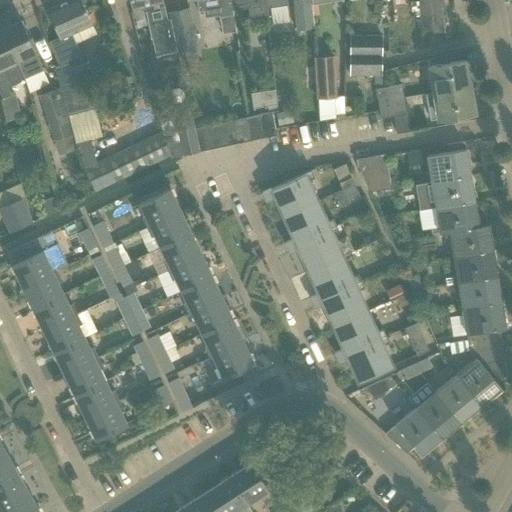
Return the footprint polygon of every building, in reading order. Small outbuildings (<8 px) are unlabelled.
[(72,34),(92,24),(81,0),(67,0),(46,9),(59,38),(49,43),(59,66),(60,66),(54,67),(60,89),(68,116),(96,109),(93,97),(83,58),(72,34)] [(162,0),(129,0),(133,13),(145,10),(151,40),(152,40),(155,56),(177,52),(170,19),(167,19),(164,5),(162,0)] [(186,0),(187,1),(196,0),(197,9),(203,8),(204,15),(217,14),(218,13),(218,15),(219,15),(232,13),(232,9),(230,0),(186,0)] [(230,0),(232,9),(246,6),(247,7),(248,18),(267,16),(266,9),(265,0),(230,0)] [(265,0),(266,9),(286,5),(285,0),(265,0)] [(310,2),(310,0),(292,0),(296,30),(314,29),(311,2),(310,2)] [(420,0),(425,42),(443,41),(444,40),(444,38),(440,0),(420,0)] [(189,8),(168,12),(170,19),(177,52),(195,48),(196,48),(189,8)] [(21,21),(3,29),(18,62),(26,78),(43,71),(35,54),(21,21)] [(18,62),(3,29),(0,30),(0,93),(1,97),(0,97),(3,109),(17,105),(14,92),(12,93),(8,86),(26,78),(18,62)] [(350,63),(382,62),(383,37),(352,36),(350,63)] [(195,48),(177,52),(180,68),(195,65),(194,60),(198,59),(195,48)] [(334,56),(314,57),(317,99),(337,97),(334,56)] [(441,65),(430,67),(435,93),(470,87),(465,61),(449,63),(441,65)] [(350,63),(349,77),(374,77),(381,77),(382,62),(350,63)] [(402,85),(389,87),(394,116),(406,114),(402,85)] [(389,87),(376,89),(381,118),(394,116),(389,87)] [(435,93),(426,94),(430,120),(449,117),(458,115),(474,113),(473,109),(477,109),(475,98),(472,99),(470,87),(435,93)] [(77,151),(60,89),(38,96),(53,141),(58,157),(77,151)] [(275,89),(251,93),(253,108),(277,105),(275,89)] [(291,110),(276,113),(278,125),(294,122),(291,110)] [(277,135),(272,111),(259,114),(264,138),(277,135)] [(264,138),(259,114),(245,117),(251,141),(264,138)] [(179,140),(165,143),(169,157),(170,156),(170,158),(199,152),(194,128),(192,116),(174,119),(179,140)] [(251,141),(245,117),(233,120),(238,144),(251,141)] [(233,120),(220,122),(225,146),(238,144),(233,120)] [(220,122),(207,125),(212,149),(225,146),(220,122)] [(207,125),(194,128),(199,152),(212,149),(207,125)] [(169,157),(165,143),(161,131),(147,138),(158,162),(169,157)] [(158,162),(147,138),(136,143),(147,167),(158,162)] [(147,167),(136,143),(125,148),(136,172),(147,167)] [(136,172),(125,148),(114,153),(125,177),(136,172)] [(431,183),(470,177),(466,150),(427,156),(431,183)] [(114,153),(103,158),(115,182),(125,177),(114,153)] [(386,155),(371,157),(377,192),(391,189),(386,155)] [(377,192),(371,157),(356,160),(357,167),(367,193),(377,192)] [(115,182),(103,158),(93,163),(104,187),(115,182)] [(104,187),(93,163),(82,169),(92,193),(104,187)] [(339,184),(351,178),(345,164),(332,170),(339,184)] [(309,180),(314,178),(311,170),(262,192),(266,201),(274,198),(283,217),(319,201),(309,180)] [(474,202),(470,177),(431,183),(435,209),(474,202)] [(351,178),(339,184),(348,204),(360,197),(351,178)] [(170,189),(139,204),(145,216),(142,217),(147,228),(181,211),(170,189)] [(11,200),(0,204),(0,211),(9,233),(32,223),(29,215),(24,194),(11,200)] [(43,216),(61,209),(56,197),(40,202),(43,216)] [(319,201),(283,217),(293,239),(285,243),(288,248),(336,226),(333,219),(328,221),(319,201)] [(435,209),(439,228),(430,230),(432,236),(440,235),(449,233),(449,232),(478,228),(478,227),(474,202),(435,209)] [(191,233),(181,211),(147,228),(151,237),(155,235),(161,248),(191,233)] [(103,221),(93,226),(101,244),(111,239),(103,221)] [(400,241),(402,241),(395,224),(385,229),(391,242),(399,239),(400,241)] [(488,225),(478,227),(478,228),(449,232),(449,233),(453,258),(493,252),(488,225)] [(336,226),(288,248),(290,253),(297,249),(308,272),(343,256),(334,235),(339,233),(336,226)] [(90,256),(99,251),(88,228),(79,233),(90,256)] [(202,254),(191,233),(161,248),(166,259),(163,260),(167,271),(202,254)] [(407,251),(402,241),(400,241),(399,239),(391,242),(397,256),(407,251)] [(114,270),(124,265),(116,248),(106,253),(114,270)] [(49,262),(43,251),(12,265),(23,288),(57,272),(52,261),(49,262)] [(99,251),(90,256),(100,277),(109,273),(99,251)] [(453,258),(456,276),(445,278),(446,285),(457,283),(457,284),(497,277),(493,252),(453,258)] [(212,276),(202,254),(167,271),(172,280),(175,279),(181,291),(212,276)] [(343,256),(308,272),(318,294),(310,298),(312,303),(360,281),(357,274),(353,276),(343,256)] [(124,265),(114,270),(122,287),(133,282),(124,265)] [(61,280),(57,272),(23,288),(33,309),(65,294),(58,282),(61,280)] [(109,273),(100,277),(111,301),(121,297),(109,273)] [(423,290),(424,289),(418,273),(407,279),(413,292),(422,288),(423,290)] [(212,276),(181,291),(187,303),(183,304),(188,314),(222,297),(212,276)] [(501,303),(497,277),(457,284),(461,310),(501,303)] [(360,281),(312,303),(315,308),(322,305),(332,327),(368,311),(359,291),(363,288),(360,281)] [(401,284),(386,291),(390,299),(404,292),(401,284)] [(429,301),(424,289),(423,290),(422,288),(413,292),(419,306),(429,301)] [(133,292),(124,297),(133,315),(142,310),(133,292)] [(65,294),(33,309),(44,331),(78,314),(73,303),(70,305),(65,294)] [(133,315),(124,297),(115,302),(123,319),(133,315)] [(232,319),(222,297),(188,314),(193,324),(196,322),(202,334),(232,319)] [(461,310),(466,340),(453,342),(455,353),(468,351),(501,346),(498,330),(505,329),(501,303),(461,310)] [(150,328),(142,310),(133,315),(141,332),(150,328)] [(377,332),(368,311),(332,327),(343,349),(335,352),(337,357),(385,336),(382,330),(377,332)] [(409,326),(416,324),(419,322),(415,313),(406,317),(409,326)] [(82,324),(78,314),(44,331),(54,352),(85,337),(79,325),(82,324)] [(133,315),(123,319),(131,337),(141,332),(133,315)] [(232,319),(202,334),(207,346),(204,347),(209,357),(243,340),(232,319)] [(416,324),(409,326),(404,329),(417,356),(428,351),(416,324)] [(155,356),(166,351),(158,334),(147,339),(155,356)] [(385,336),(337,357),(340,363),(347,359),(358,382),(393,366),(383,346),(388,343),(385,336)] [(85,337),(54,352),(64,374),(98,357),(93,347),(90,348),(85,337)] [(254,363),(243,340),(209,357),(214,367),(217,366),(223,378),(238,370),(254,363)] [(151,358),(143,341),(133,346),(141,363),(151,358)] [(474,359),(455,375),(481,406),(501,389),(496,383),(506,376),(501,346),(468,351),(474,359)] [(174,368),(166,351),(155,356),(164,373),(174,368)] [(98,357),(64,374),(75,395),(106,380),(100,369),(103,367),(98,357)] [(413,364),(417,374),(432,367),(427,357),(413,364)] [(151,358),(141,363),(149,380),(159,375),(151,358)] [(254,363),(238,370),(244,382),(259,375),(254,363)] [(417,374),(413,364),(401,369),(405,379),(417,374)] [(455,375),(435,391),(461,422),(481,406),(455,375)] [(375,399),(395,384),(389,376),(365,387),(375,399)] [(192,407),(190,402),(179,377),(169,383),(180,407),(182,412),(192,407)] [(106,380),(75,395),(85,417),(119,400),(114,390),(111,391),(106,380)] [(172,402),(164,385),(154,389),(162,407),(172,402)] [(435,391),(415,408),(440,439),(461,422),(435,391)] [(119,400),(85,417),(96,439),(127,424),(121,412),(124,411),(119,400)] [(415,408),(400,420),(385,433),(406,453),(414,447),(421,455),(440,439),(415,408)] [(0,439),(0,458),(8,454),(0,439)] [(0,485),(20,475),(8,454),(0,458),(0,485)] [(228,477),(246,505),(268,490),(250,462),(228,477)] [(20,475),(0,485),(0,511),(1,511),(31,496),(20,475)] [(234,511),(246,505),(228,477),(207,490),(221,511),(234,511)] [(221,511),(207,490),(186,504),(191,511),(221,511)] [(40,511),(31,496),(1,511),(40,511)] [(299,504),(303,511),(308,511),(315,508),(309,498),(299,504)]
